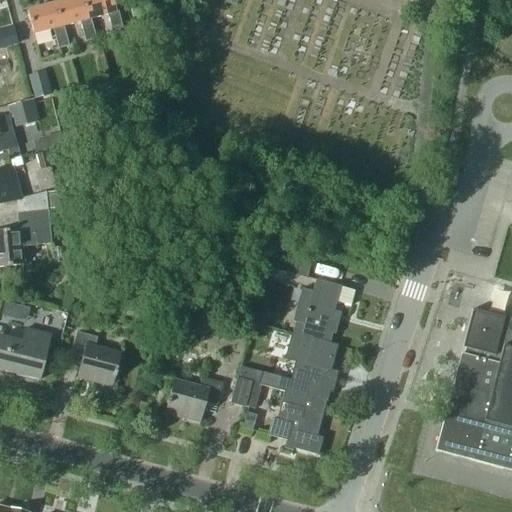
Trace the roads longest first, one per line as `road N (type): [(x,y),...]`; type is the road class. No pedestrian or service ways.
road 1 (residential): [(340,511),(436,219),(470,0)]
road 2 (tertiary): [(279,511),(0,433)]
